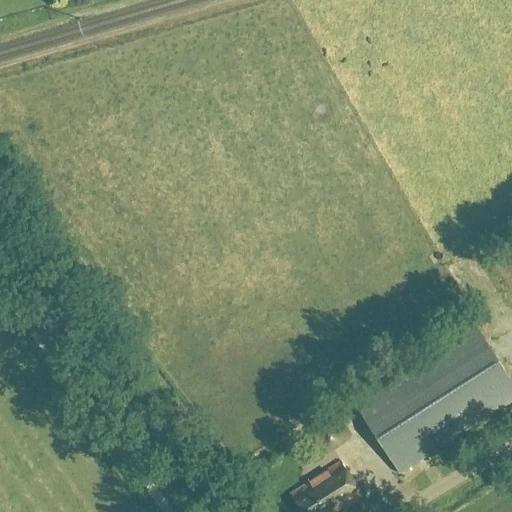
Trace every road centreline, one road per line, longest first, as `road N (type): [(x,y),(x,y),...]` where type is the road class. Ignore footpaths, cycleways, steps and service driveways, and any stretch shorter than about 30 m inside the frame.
road 1 (tertiary): [(218,511),(0,218)]
road 2 (unclassified): [(400,511),(511,441)]
